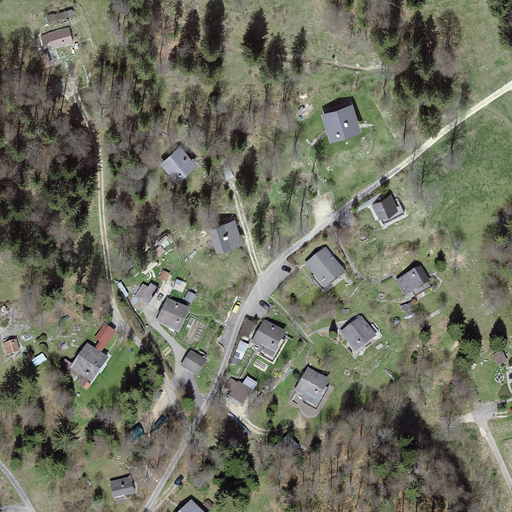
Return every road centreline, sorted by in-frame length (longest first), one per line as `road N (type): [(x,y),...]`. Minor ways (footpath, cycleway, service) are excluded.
road 1 (residential): [(188,434),(262,279),(381,181)]
road 2 (track): [(71,72),(97,151),(116,312)]
road 3 (track): [(381,181),(511,85)]
road 4 (residential): [(188,434),(169,380),(116,312)]
